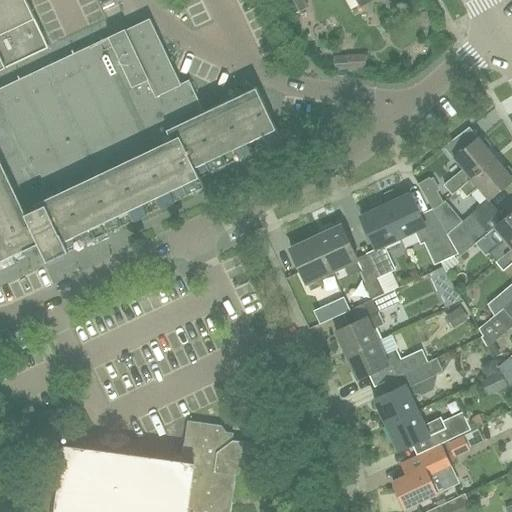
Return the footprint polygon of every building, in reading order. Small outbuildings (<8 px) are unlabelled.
[(0,0),(0,71),(5,69),(49,48),(25,0),(0,0)] [(0,262),(39,244),(48,262),(205,187),(201,179),(282,140),(257,87),(204,112),(189,81),(157,96),(126,30),(0,89),(0,262)] [(367,71),(367,56),(349,57),(350,71),(367,71)] [(453,195),(496,159),(488,148),(490,145),(485,139),(481,140),(478,137),(454,158),(463,169),(444,185),(453,195)] [(511,177),(496,159),(453,195),(460,189),(467,197),(479,188),(489,200),(511,181),(511,177)] [(418,184),(432,209),(434,211),(444,203),(430,178),(418,184)] [(425,226),(420,215),(410,194),(386,205),(401,238),(425,226)] [(401,238),(386,205),(361,217),(376,249),(367,254),(378,278),(396,270),(385,245),(401,238)] [(498,262),(511,249),(511,213),(495,228),(505,240),(490,253),(498,262)] [(448,234),(455,246),(480,225),(472,215),(448,234)] [(459,254),(460,257),(488,234),(480,225),(455,246),(459,254)] [(316,238),(332,272),(345,266),(349,273),(360,268),(356,261),(357,260),(341,226),(316,238)] [(319,278),(332,272),(316,238),(290,250),(306,283),(308,282),(311,290),(323,285),(319,278)] [(511,249),(498,262),(504,270),(511,264),(511,249)] [(446,308),(462,300),(446,273),(432,280),(446,308)] [(511,285),(511,286),(488,305),(494,316),(511,301),(511,285)] [(371,316),(379,312),(401,302),(395,289),(385,293),(374,299),(365,303),(371,316)] [(327,321),(350,309),(345,298),(321,310),(327,321)] [(511,301),(494,316),(480,330),(484,337),(482,338),(488,347),(511,327),(508,323),(509,322),(511,318),(511,301)] [(450,312),(458,328),(475,319),(467,304),(450,312)] [(346,356),(378,341),(373,331),(385,325),(379,312),(371,316),(335,333),(346,356)] [(399,376),(407,372),(428,362),(422,349),(401,359),(397,350),(385,355),(378,341),(346,356),(358,380),(393,363),(399,376)] [(428,362),(407,372),(414,386),(444,371),(437,358),(428,362)] [(488,396),(508,387),(501,373),(481,382),(488,396)] [(386,426),(418,411),(406,386),(374,401),(386,426)] [(436,447),(471,431),(462,413),(443,422),(441,417),(425,425),(418,411),(386,426),(398,451),(431,436),(436,447)] [(511,437),(511,416),(493,423),(499,442),(511,437)] [(230,511),(236,476),(252,464),(254,444),(233,441),(222,426),(187,421),(181,463),(65,447),(62,471),(43,469),(37,511),(230,511)] [(455,458),(471,450),(464,436),(448,444),(455,458)] [(441,446),(419,457),(424,468),(393,482),(405,509),(437,494),(428,477),(450,467),(441,446)] [(439,511),(460,511),(470,507),(464,495),(438,507),(439,511)]
